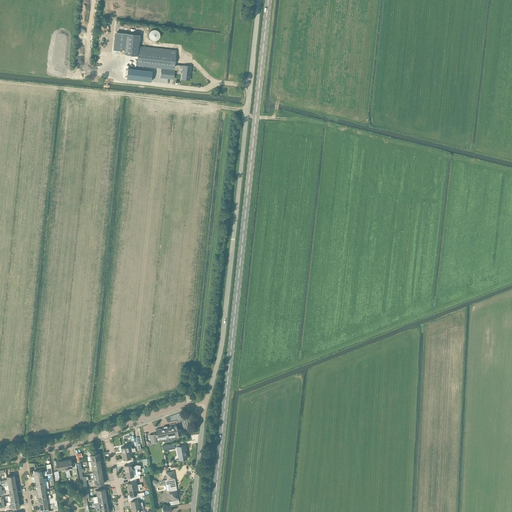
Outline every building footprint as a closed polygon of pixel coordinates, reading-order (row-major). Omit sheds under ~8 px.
[(153,28),(149,37),(158,40),(161,31),(153,28)] [(124,54),(138,56),(140,34),(126,33),(116,32),(114,49),(124,50),(124,54)] [(182,79),(189,80),(191,66),(175,65),(176,50),(139,46),(136,66),(161,68),(160,77),(174,79),(175,70),(183,71),(182,79)] [(147,78),(152,79),(152,70),(128,68),(127,79),(147,80),(147,78)] [(150,443),(156,443),(156,440),(166,439),(166,437),(169,437),(168,436),(174,435),(175,437),(178,437),(178,435),(181,435),(180,429),(177,430),(176,426),(167,427),(167,426),(163,426),(163,428),(155,429),(156,434),(155,434),(149,435),(150,443)] [(175,460),(187,458),(186,452),(185,445),(176,447),(178,459),(175,460)] [(91,461),(100,459),(99,453),(96,454),(95,450),(87,452),(88,455),(89,455),(91,461)] [(130,454),(132,454),(132,452),(122,453),(123,459),(126,459),(127,462),(133,461),(132,458),(131,458),(130,454)] [(63,460),(65,471),(69,471),(68,468),(72,467),(70,459),(63,460)] [(61,469),(62,472),(65,471),(63,460),(56,461),(58,470),(61,469)] [(125,471),(133,470),(140,468),(140,465),(136,464),(132,467),(132,464),(134,463),(133,461),(127,462),(127,465),(124,465),(125,471)] [(34,471),(35,477),(43,476),(46,475),(49,475),(52,474),(51,464),(46,465),(47,471),(42,472),(41,469),(34,471)] [(130,479),(136,478),(140,478),(139,475),(134,476),(133,470),(125,471),(126,477),(129,476),(130,479)] [(172,499),(172,504),(179,503),(178,498),(180,498),(179,492),(177,492),(173,472),(166,473),(167,480),(165,480),(166,485),(168,484),(170,493),(168,493),(169,500),(172,499)] [(0,484),(2,484),(15,482),(14,475),(6,476),(7,479),(0,480),(0,479),(0,484)] [(43,476),(35,477),(36,484),(44,482),(46,482),(46,478),(46,475),(43,476)] [(127,483),(128,489),(139,487),(142,487),(141,484),(138,484),(137,484),(136,478),(130,479),(130,482),(127,483)] [(8,489),(9,489),(16,488),(15,482),(2,484),(3,486),(4,486),(5,490),(8,489)] [(128,498),(142,496),(144,495),(144,492),(137,493),(136,490),(140,490),(139,487),(128,489),(129,495),(127,495),(128,498)] [(38,496),(39,502),(56,500),(55,493),(52,494),(53,497),(49,498),(46,498),(46,495),(38,496)] [(130,501),(131,507),(142,505),(142,502),(138,503),(138,500),(139,499),(143,498),(142,496),(128,498),(128,501),(130,501)] [(52,507),(52,510),(58,509),(56,500),(39,502),(40,509),(48,508),(47,504),(52,503),(52,507)]
